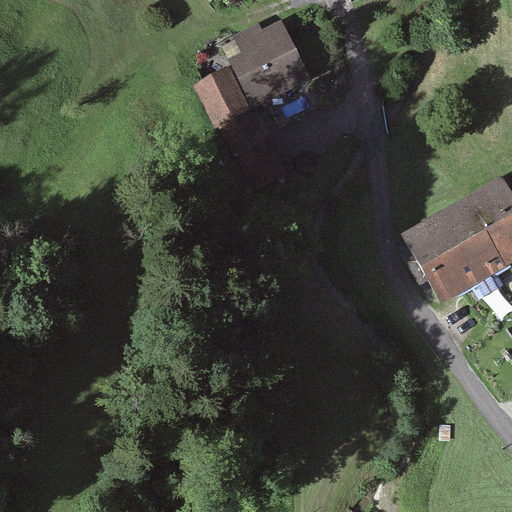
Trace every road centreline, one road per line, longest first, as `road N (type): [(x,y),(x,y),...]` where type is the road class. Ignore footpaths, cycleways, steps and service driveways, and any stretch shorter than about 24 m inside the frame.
road 1 (residential): [(339,0),(375,109),(387,246),(406,292),(511,440)]
road 2 (track): [(299,511),(295,369),(284,304),(288,233),(330,128),(368,89)]
